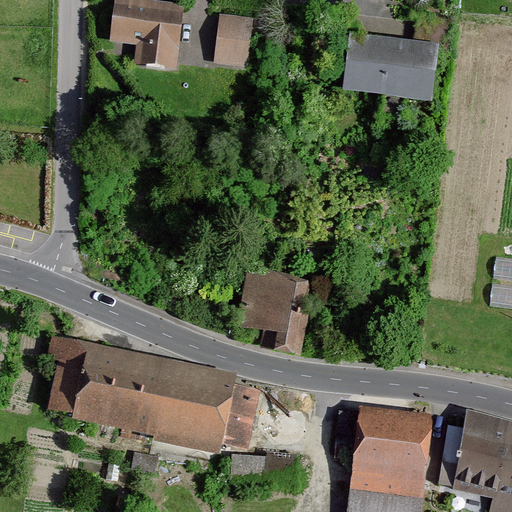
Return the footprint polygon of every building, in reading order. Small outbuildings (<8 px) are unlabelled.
[(184,7),(127,0),(115,0),(110,44),(137,47),(134,67),(176,72),(184,7)] [(254,20),(220,16),(214,65),(247,69),(254,20)] [(441,45),(351,33),(343,91),(433,102),(441,45)] [(511,258),(496,257),(493,279),(511,281),(511,258)] [(309,290),(249,282),(242,333),(279,338),(277,354),(300,357),(309,290)] [(511,286),(492,284),(489,306),(511,309),(511,286)] [(254,384),(65,347),(51,423),(239,459),(254,384)] [(427,511),(438,425),(364,415),(351,511),(427,511)] [(511,511),(511,432),(467,419),(446,500),(487,511),(511,511)]
